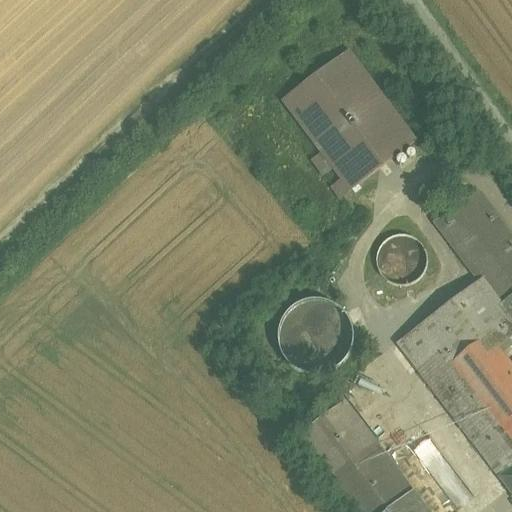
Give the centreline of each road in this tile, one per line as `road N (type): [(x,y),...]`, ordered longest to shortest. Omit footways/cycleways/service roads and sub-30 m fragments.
road 1 (track): [(272,0),(0,250)]
road 2 (unclassified): [(408,0),(511,144)]
